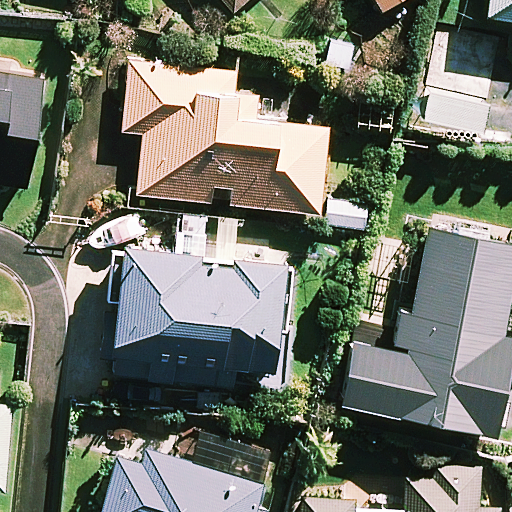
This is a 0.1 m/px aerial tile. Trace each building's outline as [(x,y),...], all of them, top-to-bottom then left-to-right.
[(224,0),(233,10),(244,0),(224,0)] [(397,0),(373,0),(381,11),(397,0)] [(511,0),(489,0),(488,14),(511,17),(511,0)] [(211,200),(213,182),(233,184),(231,202),(319,211),(328,126),(232,116),(236,70),(130,60),(123,128),(143,130),(137,193),(211,200)] [(45,71),(0,63),(0,182),(28,186),(45,71)] [(368,200),(328,198),(326,224),(367,226),(368,200)] [(511,278),(511,241),(427,226),(411,310),(401,308),(394,348),(353,341),(342,401),(495,430),(511,339),(511,332),(502,331),(511,278)] [(279,369),(288,255),(233,250),(232,260),(197,258),(198,247),(119,241),(109,374),(232,384),(234,365),(279,369)] [(0,488),(4,489),(11,403),(0,402),(0,488)] [(252,511),(261,480),(120,442),(101,511),(252,511)] [(433,463),(432,477),(405,475),(403,502),(297,496),(296,511),(499,511),(499,505),(476,504),(478,466),(433,463)]
